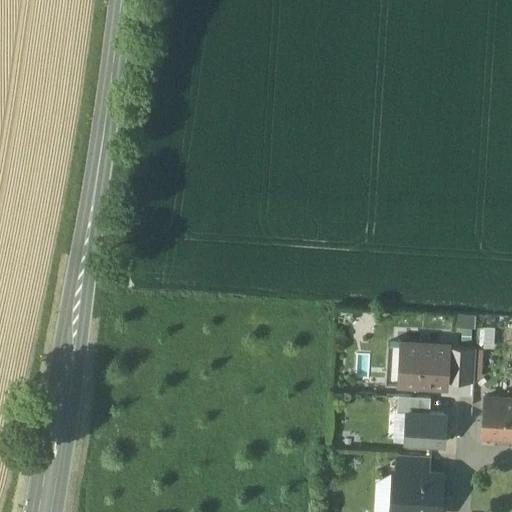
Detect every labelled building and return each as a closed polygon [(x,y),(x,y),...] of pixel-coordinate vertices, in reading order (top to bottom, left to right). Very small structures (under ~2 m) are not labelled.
[(449,343),(402,340),(399,380),(446,383),(447,375),(449,343)] [(476,345),(449,343),(447,375),(474,377),(476,345)] [(431,395),(398,393),(397,409),(407,409),(430,411),(431,395)] [(511,396),(485,395),(483,434),(511,435),(511,396)] [(430,411),(407,409),(405,440),(444,442),(446,412),(430,411)] [(431,455),(396,453),(395,469),(430,471),(431,455)] [(395,469),(394,469),(391,511),(439,511),(442,472),(395,469)]
